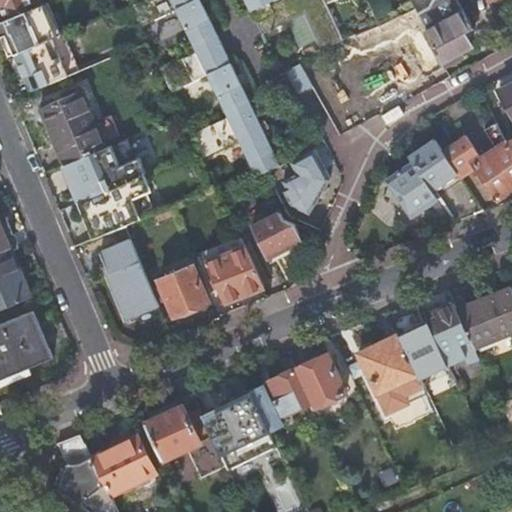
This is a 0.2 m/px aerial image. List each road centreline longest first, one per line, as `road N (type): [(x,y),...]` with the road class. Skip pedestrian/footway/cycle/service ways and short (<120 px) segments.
road 1 (residential): [(511,59),(416,110),(367,161),(300,317)]
road 2 (residential): [(0,122),(113,391)]
road 3 (tertiary): [(511,233),(300,317)]
road 4 (tertiary): [(300,317),(113,391)]
road 5 (tertiary): [(113,391),(0,433)]
